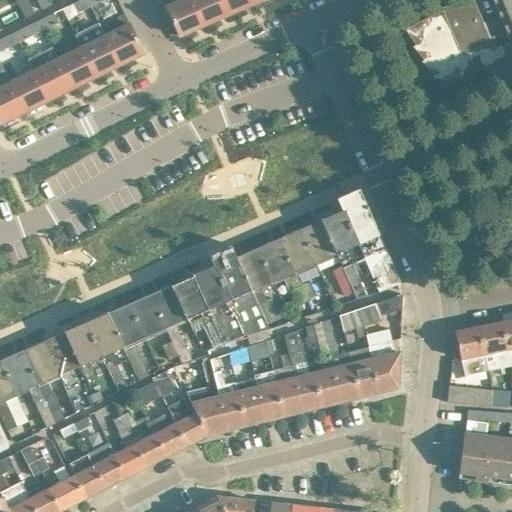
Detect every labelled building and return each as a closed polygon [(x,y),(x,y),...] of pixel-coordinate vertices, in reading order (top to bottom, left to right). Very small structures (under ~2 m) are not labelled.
[(36,0),(42,10),(52,5),(49,0),(36,0)] [(76,14),(91,6),(88,0),(80,0),(71,5),(76,14)] [(180,37),(205,26),(193,0),(180,0),(167,6),(180,37)] [(222,0),(193,0),(205,26),(229,15),(222,0)] [(222,0),(229,15),(253,4),(251,0),(222,0)] [(492,43),(483,22),(473,0),(460,0),(432,12),(433,15),(419,22),(413,25),(408,28),(405,29),(415,45),(413,46),(424,60),(421,62),(434,75),(432,77),(444,87),(464,82),(488,72),(487,69),(494,66),(495,69),(511,61),(507,50),(502,39),(492,43)] [(511,0),(493,0),(499,14),(511,44),(511,0)] [(54,13),(39,20),(43,30),(58,22),(54,13)] [(125,14),(101,26),(120,65),(144,53),(129,24),(125,14)] [(20,42),(43,30),(39,20),(15,32),(20,42)] [(99,24),(75,35),(81,48),(82,47),(96,77),(120,65),(101,26),(100,26),(99,24)] [(15,32),(0,39),(0,51),(20,42),(15,32)] [(73,89),(58,59),(51,46),(28,58),(34,71),(49,101),(73,89)] [(58,59),(73,89),(96,77),(82,47),(81,48),(58,59)] [(11,82),(0,60),(0,122),(1,124),(25,112),(10,83),(11,82)] [(10,83),(25,112),(49,101),(34,71),(11,82),(10,83)] [(401,284),(366,204),(360,189),(337,199),(342,209),(363,258),(364,261),(377,292),(401,284)] [(322,220),(338,255),(342,266),(348,281),(353,292),(356,300),(366,296),(353,265),(364,261),(363,258),(342,209),(321,219),(322,220)] [(300,230),(316,265),(338,255),(322,220),(300,230)] [(279,239),(294,274),(316,265),(300,230),(279,239)] [(294,274),(279,239),(257,248),(273,283),(283,279),(289,291),(291,290),(297,305),(306,301),(300,287),(294,274)] [(209,255),(214,265),(246,336),(246,337),(269,329),(266,323),(237,257),(231,245),(209,255)] [(262,288),(273,283),(257,248),(237,257),(266,323),(280,318),(272,299),(268,301),(262,288)] [(246,336),(214,265),(192,275),(193,277),(209,312),(214,323),(225,345),(246,336)] [(353,292),(348,281),(342,266),(333,270),(339,285),(344,296),(353,292)] [(209,312),(193,277),(171,286),(187,321),(199,316),(204,327),(214,350),(225,345),(214,323),(209,312)] [(311,282),(300,287),(306,301),(317,297),(311,282)] [(187,321),(171,286),(150,296),(166,331),(171,342),(178,357),(181,363),(191,358),(177,326),(187,321)] [(402,294),(339,316),(344,330),(376,320),(377,321),(379,321),(379,319),(380,318),(379,316),(402,309),(402,294)] [(129,305),(145,340),(166,331),(150,296),(129,305)] [(145,340),(129,305),(109,313),(127,356),(137,381),(148,376),(134,345),(145,340)] [(108,312),(85,321),(113,385),(124,380),(116,361),(127,356),(109,313),(108,311),(108,312)] [(511,318),(501,321),(510,366),(511,366),(511,318)] [(96,403),(116,392),(85,321),(64,331),(65,332),(80,366),(96,403)] [(487,371),(510,366),(501,321),(477,326),(487,371)] [(312,361),(328,357),(320,323),(304,328),(312,361)] [(463,368),(465,375),(487,371),(477,326),(455,331),(461,358),(462,366),(461,366),(461,369),(463,368)] [(388,328),(364,334),(366,345),(391,338),(388,328)] [(297,330),(282,335),(287,354),(290,366),(305,362),(297,330)] [(96,403),(80,366),(65,332),(43,342),(60,378),(69,400),(74,414),(96,403)] [(392,341),(367,347),(378,393),(398,388),(400,352),(400,339),(392,341)] [(335,341),(325,344),(328,357),(331,369),(339,403),(359,398),(350,364),(347,351),(338,353),(335,341)] [(43,342),(22,351),(54,424),(64,419),(49,383),(60,378),(43,342)] [(168,361),(178,357),(171,342),(162,346),(168,361)] [(256,344),(247,347),(250,362),(259,359),(256,344)] [(247,347),(232,352),(235,366),(250,362),(247,347)] [(367,347),(347,351),(350,364),(359,398),(378,393),(367,347)] [(54,424),(22,351),(0,361),(16,398),(29,392),(46,428),(54,424)] [(281,369),(272,371),(283,417),(301,412),(293,378),(290,366),(287,354),(278,356),(281,369)] [(245,426),(234,383),(226,385),(222,371),(221,371),(217,357),(209,360),(226,430),(245,426)] [(6,402),(16,398),(0,361),(0,360),(0,414),(8,431),(17,426),(6,402)] [(208,435),(226,430),(209,360),(201,363),(208,389),(186,394),(188,397),(196,413),(208,435)] [(320,407),(339,403),(331,369),(312,374),(320,407)] [(257,375),(253,376),(254,378),(264,421),(283,417),(272,371),(257,375)] [(151,380),(153,383),(160,397),(164,404),(179,396),(166,372),(160,375),(151,380)] [(293,378),(301,412),(320,407),(312,374),(293,378)] [(245,426),(264,421),(254,378),(234,383),(245,426)] [(140,407),(160,397),(153,383),(133,393),(140,407)] [(489,406),(490,389),(449,385),(447,402),(489,406)] [(509,390),(490,389),(489,406),(508,407),(509,390)] [(185,446),(208,435),(196,413),(188,397),(166,408),(168,413),(185,446)] [(478,411),(467,410),(466,419),(477,420),(478,411)] [(488,421),(489,412),(478,411),(477,420),(488,421)] [(500,412),(489,412),(488,421),(499,421),(500,412)] [(510,422),(511,413),(507,413),(500,412),(499,421),(510,422)] [(126,413),(119,417),(125,428),(132,424),(126,413)] [(165,457),(185,446),(168,413),(148,423),(154,434),(165,457)] [(125,428),(119,417),(112,421),(118,431),(125,428)] [(86,418),(73,424),(76,432),(90,425),(86,418)] [(76,432),(73,426),(73,424),(60,431),(64,438),(76,432)] [(0,451),(7,448),(8,445),(0,427),(0,451)] [(459,478),(480,481),(486,436),(464,433),(459,478)] [(145,467),(165,457),(154,434),(145,439),(142,434),(131,440),(145,467)] [(480,481),(502,483),(508,439),(486,436),(480,481)] [(511,439),(508,439),(502,483),(511,484),(511,439)] [(114,456),(125,477),(145,467),(131,440),(122,445),(125,450),(114,456)] [(98,448),(88,454),(105,488),(125,477),(114,456),(108,444),(98,448)] [(88,454),(68,464),(74,477),(85,498),(105,488),(88,454)] [(43,457),(35,461),(41,472),(49,468),(43,457)] [(7,458),(0,461),(0,476),(13,469),(7,458)] [(35,461),(28,465),(34,476),(41,472),(35,461)] [(57,479),(46,485),(60,511),(85,498),(74,477),(71,478),(60,484),(57,479)] [(0,493),(9,511),(35,511),(26,495),(20,483),(0,493)] [(35,511),(57,511),(60,511),(46,485),(26,495),(35,511)] [(0,511),(9,511),(0,493),(0,511)] [(225,511),(253,511),(255,501),(218,496),(218,497),(225,511)] [(225,511),(218,497),(195,508),(197,511),(225,511)] [(290,511),(292,505),(271,503),(271,505),(269,511),(290,511)]
